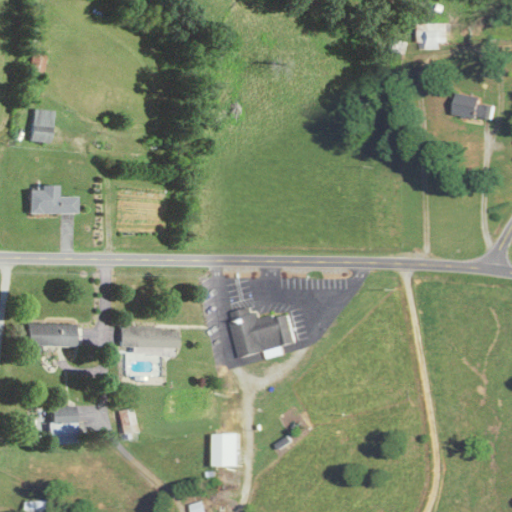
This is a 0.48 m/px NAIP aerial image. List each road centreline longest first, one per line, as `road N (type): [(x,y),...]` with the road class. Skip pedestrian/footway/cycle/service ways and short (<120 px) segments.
road 1 (residential): [(511,271),(0,256)]
road 2 (residential): [(405,263),(438,452),(426,511)]
